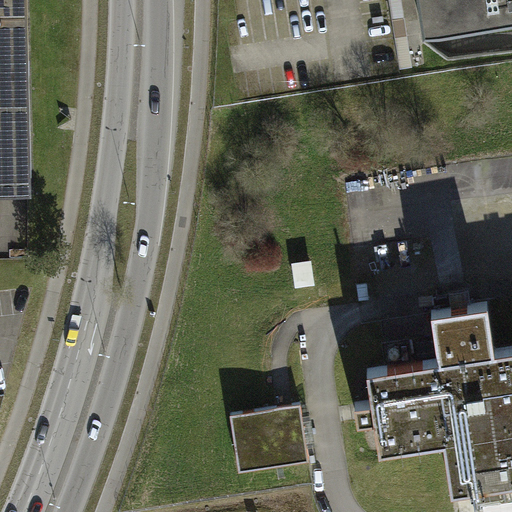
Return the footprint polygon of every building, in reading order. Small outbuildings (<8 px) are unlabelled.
[(33,0),(0,0),(0,182),(34,182),(33,0)] [(511,0),(421,0),(428,35),(511,23),(511,0)] [(439,359),(370,369),(374,399),(357,401),(359,418),(376,416),(381,446),(449,436),(456,484),(511,476),(511,346),(496,349),(490,302),(432,310),(439,359)] [(392,342),(395,360),(413,358),(410,340),(392,342)] [(300,403),(233,415),(242,471),(310,459),(305,431),(300,403)]
